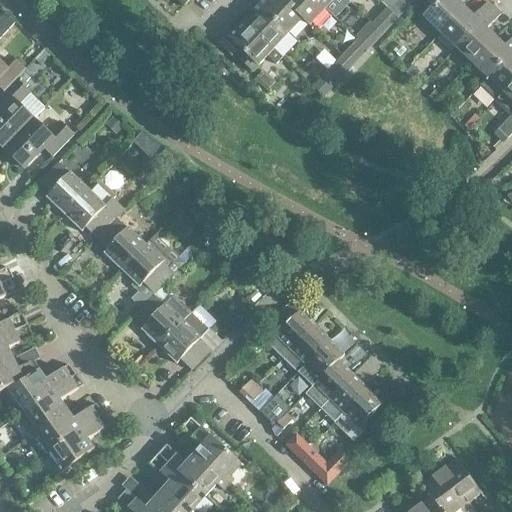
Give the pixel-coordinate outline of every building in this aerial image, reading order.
[(165,0),(168,2),(170,0),(175,0),(184,8),(191,0),(165,0)] [(290,35),(304,21),(305,20),(287,3),(284,0),(274,0),(271,3),(266,0),(265,0),(259,7),(290,35)] [(327,10),(316,0),(289,0),(287,3),(305,20),(304,21),(311,27),(327,10)] [(337,0),(316,0),(327,10),(337,0)] [(398,18),(413,3),(410,0),(383,0),(381,3),(390,11),(398,18)] [(440,33),(465,7),(457,0),(441,0),(424,18),(440,33)] [(456,49),(494,9),(487,2),(474,16),(465,7),(440,33),(456,49)] [(290,35),(259,7),(245,21),(275,51),(290,35)] [(471,63),(496,37),(486,28),(500,14),(494,9),(456,49),(471,63)] [(383,34),(398,18),(390,11),(375,27),(383,34)] [(259,67),(269,57),(277,65),(283,58),(275,51),(245,21),(236,31),(229,38),(244,53),(238,59),(253,74),(259,67)] [(383,34),(375,27),(370,22),(355,38),(368,51),(383,34)] [(431,70),(447,44),(436,37),(420,63),(431,70)] [(496,37),(471,63),(487,78),(511,51),(511,39),(505,46),(496,37)] [(353,67),(368,51),(355,38),(339,54),(353,67)] [(301,64),(311,74),(333,53),(323,43),(301,64)] [(494,102),(511,83),(511,51),(487,78),(478,87),(494,102)] [(339,82),(353,67),(339,54),(326,69),(339,82)] [(8,70),(0,62),(0,87),(5,92),(16,80),(25,71),(16,62),(8,70)] [(411,67),(405,73),(413,80),(418,74),(411,67)] [(258,78),(270,89),(276,83),(264,72),(258,78)] [(329,72),(328,72),(313,88),(323,98),(328,93),(339,82),(329,72)] [(0,145),(5,151),(34,120),(20,106),(31,95),(16,80),(5,92),(0,97),(0,106),(4,111),(0,115),(0,145)] [(511,83),(494,102),(509,116),(492,133),(502,143),(507,138),(511,132),(511,83)] [(436,91),(431,97),(430,98),(434,102),(435,101),(441,96),(436,91)] [(116,136),(123,128),(113,118),(106,126),(116,136)] [(34,120),(5,151),(25,170),(45,150),(53,158),(74,136),(60,122),(48,134),(34,120)] [(152,158),(139,172),(151,184),(175,157),(172,154),(143,134),(135,143),(152,158)] [(119,186),(128,176),(112,162),(103,172),(119,186)] [(47,199),(64,216),(89,191),(88,190),(71,174),(70,175),(59,164),(40,184),(51,195),(47,199)] [(86,229),(97,240),(117,220),(125,211),(113,200),(116,197),(98,180),(88,190),(89,191),(64,216),(82,233),(86,229)] [(136,194),(128,203),(151,223),(164,208),(155,200),(149,206),(136,194)] [(241,217),(235,212),(224,224),(232,232),(243,220),(241,217)] [(128,230),(117,220),(97,240),(108,250),(104,254),(122,271),(146,246),(145,245),(129,229),(128,230)] [(155,235),(145,245),(146,246),(122,271),(135,283),(131,287),(138,293),(132,300),(141,309),(154,296),(155,295),(174,275),(185,264),(155,235)] [(0,286),(14,280),(9,268),(0,272),(0,286)] [(0,299),(20,291),(14,280),(0,286),(0,299)] [(142,331),(159,348),(192,314),(174,297),(165,307),(154,296),(141,309),(135,316),(146,327),(142,331)] [(198,302),(190,309),(205,325),(213,318),(198,302)] [(283,361),(315,327),(300,313),(268,346),(283,361)] [(0,339),(29,326),(24,314),(0,324),(0,339)] [(210,331),(209,331),(192,314),(159,348),(177,365),(181,361),(192,372),(211,352),(213,354),(223,343),(210,331)] [(0,366),(14,360),(9,349),(34,337),(29,326),(0,339),(0,366)] [(306,367),(330,342),(315,327),(283,361),(297,374),(305,366),(306,367)] [(330,342),(306,367),(320,381),(339,362),(345,356),(330,342)] [(0,394),(9,390),(9,389),(36,375),(31,364),(19,370),(14,360),(0,366),(0,394)] [(353,376),(339,362),(320,381),(305,395),(320,410),(320,411),(353,376)] [(40,372),(36,375),(9,389),(9,390),(25,412),(77,376),(69,366),(47,382),(40,372)] [(31,437),(68,411),(61,402),(84,386),(77,376),(25,412),(21,415),(31,429),(27,432),(31,437)] [(334,425),(368,391),(353,376),(320,411),(334,425)] [(249,396),(258,387),(252,381),(243,391),(249,396)] [(258,387),(249,396),(255,402),(264,393),(258,387)] [(354,444),(364,434),(359,430),(383,405),(368,391),(334,425),(354,444)] [(272,430),(287,415),(281,410),(286,404),(277,396),(259,414),(268,422),(272,429),(272,430)] [(49,454),(104,415),(97,405),(74,421),(68,411),(31,437),(35,443),(39,441),(49,454)] [(104,415),(49,454),(58,468),(54,471),(59,477),(96,451),(89,441),(111,426),(104,415)] [(287,415),(272,430),(276,439),(284,431),(293,421),(287,415)] [(203,448),(195,456),(229,486),(233,481),(230,478),(242,465),(191,419),(183,429),(203,448)] [(300,461),(312,449),(306,443),(297,452),(303,458),(300,461)] [(167,446),(159,455),(205,498),(217,485),(224,492),(229,486),(195,456),(188,465),(167,446)] [(311,451),(303,459),(300,462),(328,488),(350,465),(339,454),(327,467),(311,451)] [(171,483),(163,491),(185,511),(196,511),(194,510),(205,498),(159,455),(150,465),(171,483)] [(461,511),(473,511),(475,511),(470,504),(482,495),(456,461),(439,473),(465,508),(461,511)] [(442,511),(459,511),(461,511),(465,508),(439,473),(422,486),(431,497),(442,511)] [(32,480),(35,499),(49,496),(45,478),(32,480)] [(149,511),(137,501),(127,491),(118,500),(130,511),(149,511)] [(185,511),(163,491),(155,500),(146,491),(137,501),(149,511),(185,511)] [(442,511),(431,497),(415,510),(416,511),(442,511)]
